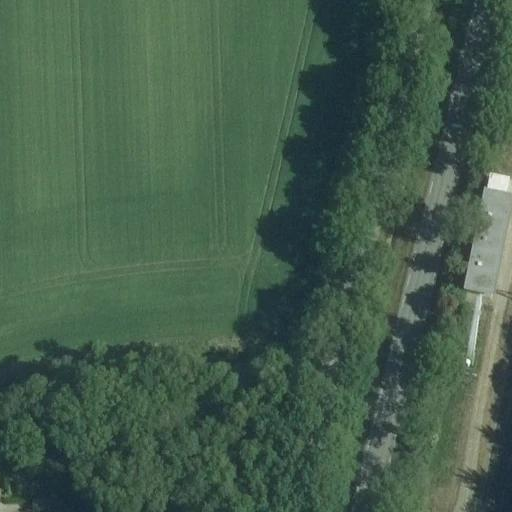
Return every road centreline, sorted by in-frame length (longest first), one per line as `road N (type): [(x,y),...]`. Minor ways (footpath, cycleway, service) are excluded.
road 1 (unclassified): [(299,511),(424,0)]
road 2 (secondary): [(365,511),(490,0)]
